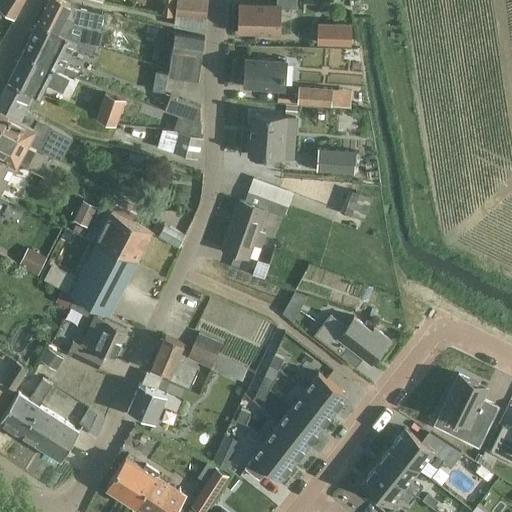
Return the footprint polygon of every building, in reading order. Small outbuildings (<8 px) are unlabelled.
[(0,10),(13,18),(22,0),(0,0),(0,1),(0,10)] [(100,26),(103,13),(69,4),(61,0),(47,0),(37,22),(65,36),(72,22),(99,28),(100,26)] [(164,0),(163,10),(174,12),(176,0),(164,0)] [(207,0),(176,0),(174,12),(174,14),(173,24),(204,29),(207,0)] [(239,2),(239,32),(279,33),(280,3),(239,2)] [(88,44),(76,39),(74,43),(64,37),(65,36),(37,22),(22,53),(68,75),(74,77),(76,72),(62,66),(73,45),(92,52),(94,47),(88,44)] [(94,47),(95,45),(99,47),(104,28),(100,26),(99,28),(72,22),(65,36),(64,37),(74,43),(76,39),(88,44),(94,47)] [(318,22),(318,42),(350,43),(350,23),(318,22)] [(198,78),(203,36),(173,32),(168,73),(198,78)] [(68,75),(22,53),(8,79),(34,93),(37,88),(42,90),(47,80),(61,87),(67,75),(74,78),(74,77),(68,75)] [(246,56),(243,86),(284,89),(286,59),(246,56)] [(41,91),(42,90),(37,88),(34,93),(8,79),(0,94),(0,108),(33,126),(37,118),(39,116),(26,110),(37,89),(41,91)] [(299,85),(298,102),(330,104),(331,88),(299,85)] [(116,122),(124,98),(104,92),(96,115),(116,122)] [(199,120),(198,104),(168,94),(162,108),(177,114),(177,113),(199,120)] [(33,126),(0,108),(0,152),(15,161),(16,159),(26,164),(33,150),(24,145),(26,141),(31,131),(64,149),(71,137),(37,118),(33,126)] [(251,112),(248,154),(282,156),(284,128),(294,129),(295,116),(285,115),(285,114),(251,112)] [(199,135),(199,120),(177,113),(177,114),(172,129),(179,130),(199,135)] [(325,113),(325,132),(360,131),(360,113),(325,113)] [(199,137),(199,135),(179,130),(172,129),(161,128),(156,146),(195,158),(200,137),(199,137)] [(353,171),(354,150),(318,147),(317,169),(353,171)] [(15,171),(18,166),(0,156),(0,191),(11,170),(15,171)] [(159,158),(157,164),(172,169),(174,163),(159,158)] [(251,166),(244,185),(285,199),(292,180),(251,166)] [(288,205),(248,190),(244,201),(239,199),(221,247),(246,257),(251,243),(258,245),(263,232),(257,229),(265,208),(285,215),(288,205)] [(363,219),(371,196),(355,190),(347,213),(363,219)] [(0,196),(0,213),(1,214),(9,200),(0,196)] [(87,225),(97,204),(83,198),(73,218),(87,225)] [(110,209),(91,245),(83,263),(77,275),(69,291),(76,295),(94,304),(109,312),(149,230),(110,209)] [(179,245),(185,234),(165,224),(159,235),(179,245)] [(52,261),(43,277),(69,291),(77,275),(52,261)] [(64,290),(58,301),(68,305),(73,295),(64,290)] [(76,295),(71,305),(89,314),(94,304),(76,295)] [(287,300),(283,310),(293,317),(299,306),(287,300)] [(111,359),(125,330),(105,321),(93,315),(89,322),(78,345),(70,341),(65,352),(95,367),(101,355),(111,359)] [(350,346),(371,362),(389,339),(376,328),(373,331),(355,317),(347,328),(331,315),(316,335),(342,355),(350,346)] [(183,342),(165,334),(151,365),(168,373),(167,376),(189,386),(198,366),(183,359),(185,354),(179,351),(183,342)] [(212,365),(217,354),(195,344),(189,356),(189,357),(211,366),(211,365),(212,365)] [(48,346),(43,355),(57,364),(63,355),(48,346)] [(278,368),(283,357),(274,353),(269,364),(278,368)] [(242,379),(247,367),(217,354),(212,365),(242,379)] [(16,360),(3,380),(14,388),(27,367),(16,360)] [(141,382),(139,382),(128,408),(154,420),(161,403),(175,409),(179,399),(155,389),(161,377),(146,371),(141,382)] [(333,410),(347,393),(318,371),(305,388),(333,410)] [(459,372),(440,410),(469,424),(462,437),(479,445),(498,405),(482,397),(487,387),(459,372)] [(269,388),(274,377),(265,373),(260,384),(269,388)] [(20,434),(38,404),(51,385),(40,378),(28,398),(16,390),(0,415),(0,422),(19,435),(20,434)] [(264,399),(269,388),(260,384),(255,395),(264,399)] [(320,427),(333,410),(305,388),(292,405),(320,427)] [(78,430),(38,404),(20,434),(59,460),(78,430)] [(307,444),(320,427),(292,405),(279,422),(307,444)] [(96,435),(105,417),(89,406),(79,422),(88,428),(88,430),(96,435)] [(245,422),(250,411),(241,407),(236,418),(245,422)] [(294,461),(307,444),(279,422),(266,438),(294,461)] [(511,428),(502,423),(489,450),(511,461),(511,428)] [(405,427),(390,445),(419,467),(426,457),(437,466),(444,457),(405,427)] [(281,478),(294,461),(266,438),(252,456),(253,456),(245,466),(259,477),(267,467),(281,478)] [(390,445),(376,463),(415,494),(421,487),(410,478),(419,467),(390,445)] [(232,454),(218,447),(212,459),(227,466),(232,454)] [(125,455),(106,486),(146,511),(174,511),(186,494),(156,475),(158,471),(146,463),(143,467),(125,455)] [(215,462),(190,501),(205,511),(231,472),(215,462)] [(376,463),(362,482),(390,504),(398,494),(409,502),(415,494),(376,463)] [(226,484),(233,490),(241,480),(234,474),(226,484)] [(247,484),(230,504),(238,511),(240,511),(258,492),(247,484)] [(428,492),(422,498),(433,507),(438,500),(428,492)]
